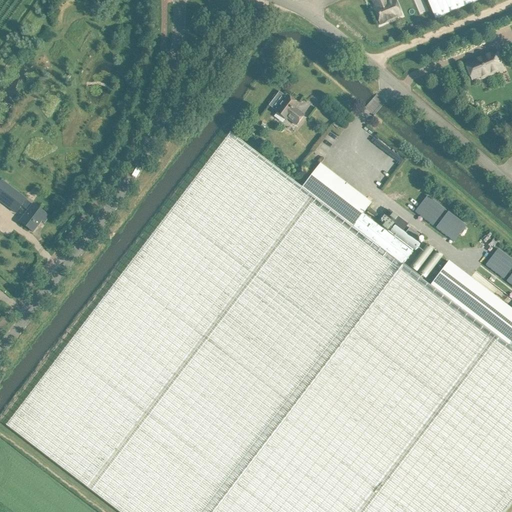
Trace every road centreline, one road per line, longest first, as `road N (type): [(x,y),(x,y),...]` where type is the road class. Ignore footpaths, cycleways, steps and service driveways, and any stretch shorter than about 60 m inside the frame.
road 1 (secondary): [(0,343),(146,152),(168,101),(179,0)]
road 2 (unclassified): [(511,184),(370,63),(274,0)]
road 3 (track): [(370,63),(511,3)]
